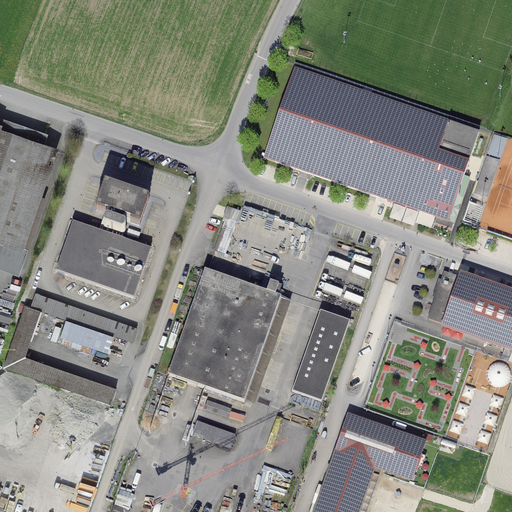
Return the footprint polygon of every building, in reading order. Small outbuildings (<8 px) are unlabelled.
[(447,222),(452,224),(467,180),(463,178),(478,134),(448,124),(448,123),(447,123),(447,124),(294,71),(294,70),(293,70),(263,160),(264,159),(417,212),(416,213),(417,213),(417,212),(447,222)] [(0,240),(20,247),(53,151),(0,132),(0,240)] [(494,138),(487,159),(497,162),(504,142),(494,138)] [(475,195),(484,198),(497,162),(487,159),(475,195)] [(132,299),(149,250),(118,239),(119,235),(122,235),(123,233),(125,229),(124,227),(122,227),(124,222),(138,227),(147,200),(104,185),(95,212),(109,217),(108,222),(106,221),(105,222),(103,226),(103,229),(105,230),(103,234),(72,224),(55,273),(132,299)] [(235,223),(239,213),(226,208),(222,219),(235,223)] [(243,404),(280,299),(274,297),(277,287),(269,284),(266,294),(250,288),(251,285),(245,283),(244,287),(204,272),(167,377),(243,404)] [(511,297),(447,275),(431,319),(511,346),(511,297)] [(34,295),(30,307),(38,310),(131,342),(135,330),(34,295)] [(22,356),(38,310),(30,307),(29,308),(24,306),(2,367),(110,404),(115,389),(22,356)] [(291,393),(321,403),(349,323),(319,313),(291,393)] [(360,511),(376,468),(413,481),(427,440),(348,412),(312,511),(360,511)] [(191,437),(229,451),(234,436),(196,423),(191,437)]
